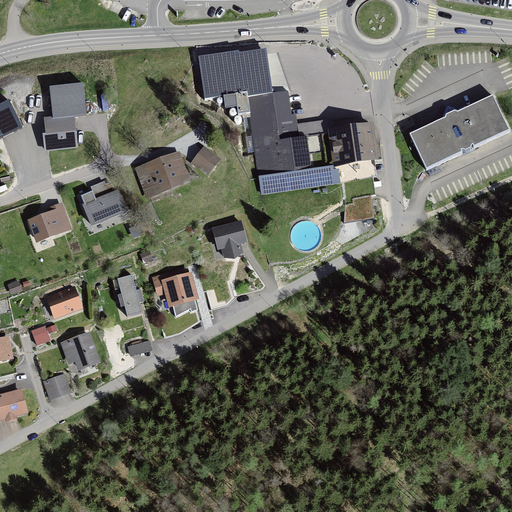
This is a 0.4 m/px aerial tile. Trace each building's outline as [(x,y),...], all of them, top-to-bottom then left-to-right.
[(238,116),(250,114),(247,97),(259,96),(253,59),(240,61),(240,57),(199,63),(204,101),(223,98),(225,110),(237,108),(238,116)] [(49,88),(53,118),(74,117),(87,116),(83,84),(49,88)] [(273,94),(259,96),(247,97),(250,114),(261,193),(339,182),(338,171),(333,172),(332,166),(310,170),(308,154),(333,151),(331,134),(305,138),(307,145),(300,146),(297,127),(292,127),(290,115),(282,117),(282,119),(276,120),(273,94)] [(448,110),(445,119),(410,135),(426,171),(462,154),(461,152),(462,151),(465,152),(470,150),(471,147),(473,146),(474,149),(509,132),(493,96),(458,113),(448,110)] [(0,138),(0,139),(22,128),(9,101),(0,105),(0,138)] [(77,146),(74,117),(53,118),(45,119),(47,139),(44,140),(45,150),(77,146)] [(343,132),(332,134),(337,164),(374,158),(373,149),(376,145),(372,142),(370,128),(361,122),(349,123),(343,132)] [(218,162),(204,151),(194,163),(208,174),(218,162)] [(177,156),(139,171),(149,195),(186,181),(177,156)] [(91,224),(126,210),(118,192),(97,201),(93,192),(81,197),(85,206),(83,206),(91,224)] [(57,226),(67,222),(61,205),(49,209),(51,214),(30,222),(38,241),(59,233),(57,226)] [(234,258),(242,253),(239,244),(246,242),(241,223),(216,229),(221,249),(222,248),(225,258),(234,258)] [(171,305),(195,299),(189,276),(184,277),(182,271),(153,279),(155,286),(165,284),(171,305)] [(141,289),(136,291),(132,276),(112,281),(115,290),(120,289),(127,317),(142,313),(139,303),(144,302),(141,289)] [(19,282),(9,285),(12,294),(22,290),(19,282)] [(55,319),(81,309),(73,287),(47,297),(55,319)] [(227,302),(212,306),(215,314),(229,310),(227,302)] [(32,332),(37,346),(50,341),(45,327),(32,332)] [(89,335),(63,345),(68,357),(74,354),(79,369),(98,362),(89,335)] [(0,360),(11,358),(7,339),(0,340),(0,360)] [(1,369),(2,376),(17,373),(15,366),(1,369)] [(66,375),(43,384),(51,403),(74,395),(66,375)] [(14,416),(26,413),(20,391),(0,396),(0,419),(7,418),(9,420),(13,419),(14,416)]
